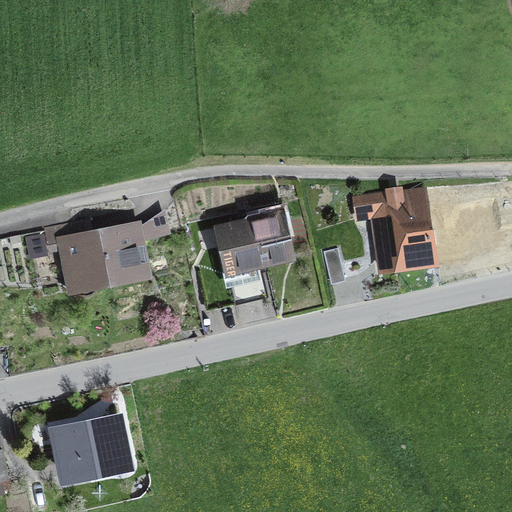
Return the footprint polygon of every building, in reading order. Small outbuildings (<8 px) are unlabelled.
[(438,271),(426,194),(358,203),(361,228),(377,226),(384,278),(438,271)] [(143,212),(152,231),(173,221),(164,201),(143,212)] [(510,202),(490,205),(497,251),(511,249),(511,206),(510,207),(510,202)] [(475,203),(440,208),(445,247),(461,245),(463,259),(497,255),(497,251),(490,205),(476,207),(475,203)] [(218,230),(225,262),(197,268),(205,306),(262,293),(256,265),(291,256),(282,215),(218,230)] [(70,246),(78,286),(141,274),(132,230),(84,239),(81,223),(46,229),(50,250),(70,246)] [(338,248),(324,251),(330,280),(345,277),(338,248)] [(119,419),(55,432),(65,478),(128,465),(119,419)] [(3,450),(0,450),(0,480),(8,479),(3,450)]
